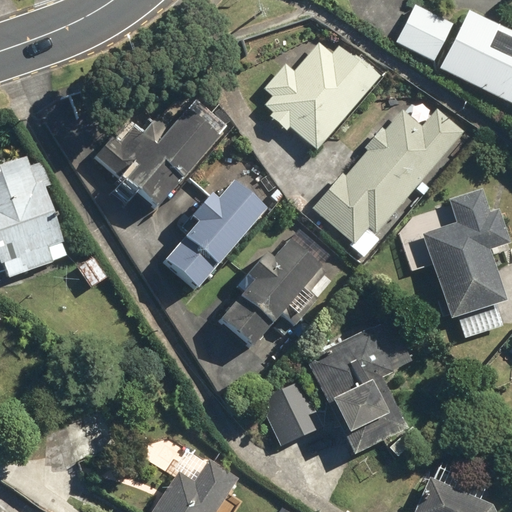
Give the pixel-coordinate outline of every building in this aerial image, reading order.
[(412,6),(394,44),(432,63),(450,25),(412,6)] [(511,35),(465,12),(436,70),(511,108),(511,35)] [(317,44),(293,73),(284,65),(262,91),(270,98),(262,107),(270,114),(267,118),(284,133),(288,129),(315,152),(379,78),(355,57),(352,60),(338,47),(330,56),(317,44)] [(343,179),(339,176),(309,209),(352,247),(367,230),(373,235),(463,133),(436,110),(420,128),(402,112),(384,132),(380,129),(363,149),(366,152),(343,179)] [(215,139),(183,111),(150,149),(141,141),(111,174),(153,210),(215,139)] [(0,264),(1,264),(6,280),(51,264),(46,250),(62,244),(43,188),(51,186),(42,162),(28,167),(25,157),(0,166),(0,264)] [(230,182),(214,201),(206,195),(188,216),(196,222),(161,262),(194,290),(262,210),(230,182)] [(446,200),(454,224),(420,235),(446,320),(457,317),(464,339),(501,328),(494,305),(503,302),(487,251),(507,245),(496,209),(486,212),(479,189),(446,200)] [(245,277),(251,282),(216,321),(248,349),(277,316),(292,329),(317,301),(308,293),(324,275),(286,242),(270,259),(264,254),(245,277)] [(106,279),(92,258),(76,268),(90,289),(106,279)] [(390,374),(368,328),(303,360),(350,456),(406,429),(381,378),(390,374)] [(323,426),(300,380),(260,399),(283,446),(323,426)] [(193,483),(177,473),(150,511),(214,511),(237,480),(208,460),(193,483)] [(496,511),(493,504),(432,477),(414,511),(496,511)]
